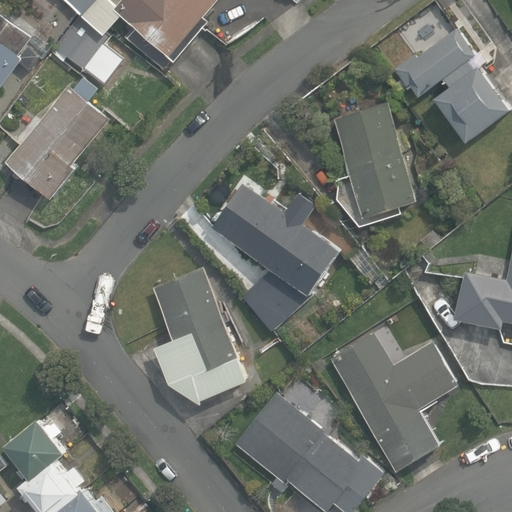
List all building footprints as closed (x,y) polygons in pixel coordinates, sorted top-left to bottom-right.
[(70,0),(83,10),(90,0),(70,0)] [(173,52),(176,55),(221,0),(125,0),(118,9),(135,23),(126,34),(163,65),(173,52)] [(60,46),(108,83),(127,57),(106,42),(113,33),(85,12),(60,46)] [(440,97),(472,139),(511,109),(511,104),(483,65),(479,68),(472,58),(479,53),(460,27),(459,28),(420,56),(418,53),(398,67),(411,84),(415,82),(424,94),(448,76),(455,86),(440,97)] [(0,91),(23,60),(34,68),(45,54),(30,43),(21,54),(0,38),(0,91)] [(12,161),(57,196),(80,166),(77,164),(113,118),(72,85),(12,161)] [(341,196),(364,225),(406,211),(404,206),(424,199),(392,99),(338,116),(356,172),(344,176),(341,196)] [(246,293),(278,330),(317,295),(315,293),(345,247),(308,222),(321,203),(302,190),(289,209),(247,180),(216,226),(275,266),(246,293)] [(424,238),(431,247),(444,237),(436,228),(424,238)] [(368,247),(353,259),(378,290),(392,279),(368,247)] [(178,383),(207,400),(254,380),(207,266),(158,285),(180,338),(162,345),(178,383)] [(508,317),(511,318),(511,275),(511,278),(470,270),(461,316),(506,325),(508,317)] [(335,357),(403,468),(445,442),(423,406),(462,383),(436,340),(397,364),(377,331),(335,357)] [(341,499),(357,511),(390,471),(368,453),(364,459),(280,392),(240,441),(242,443),(237,450),(286,490),(296,478),(334,508),(341,499)] [(115,511),(106,500),(101,504),(88,488),(85,491),(59,459),(69,450),(57,436),(64,430),(53,417),(46,422),(42,417),(9,444),(35,476),(25,484),(47,511),(115,511)] [(0,505),(8,499),(0,489),(0,472),(9,465),(0,453),(0,505)]
